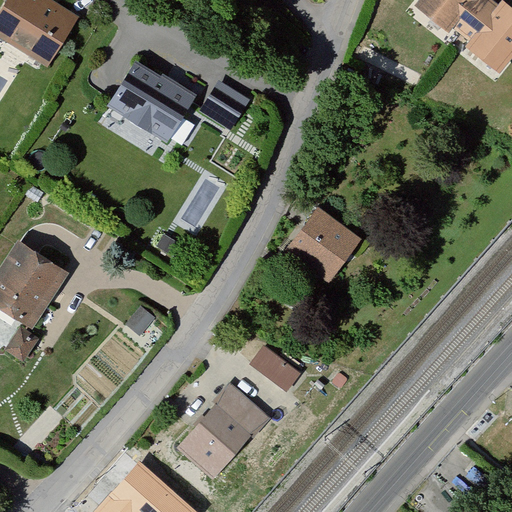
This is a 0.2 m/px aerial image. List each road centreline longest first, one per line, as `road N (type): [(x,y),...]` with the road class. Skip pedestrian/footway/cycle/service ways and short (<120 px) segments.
road 1 (residential): [(349,0),(275,200),(237,273),(193,339),(37,511)]
road 2 (residential): [(511,357),(369,511)]
